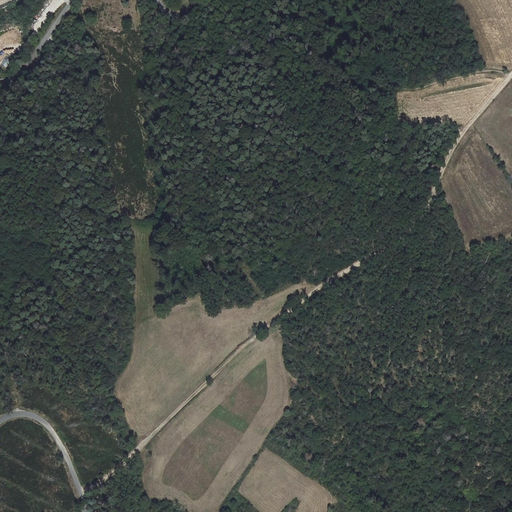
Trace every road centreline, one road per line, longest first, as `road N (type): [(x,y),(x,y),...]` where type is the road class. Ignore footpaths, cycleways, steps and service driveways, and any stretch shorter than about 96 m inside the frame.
road 1 (track): [(81,492),(123,463),(245,345),(414,226),(455,143),(511,74)]
road 2 (unclassified): [(85,511),(48,424),(25,412),(0,422)]
